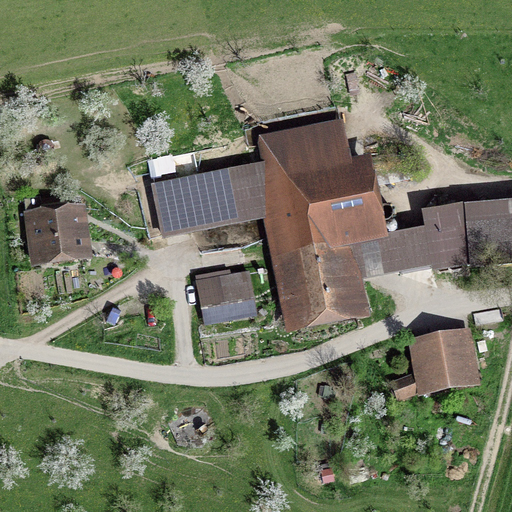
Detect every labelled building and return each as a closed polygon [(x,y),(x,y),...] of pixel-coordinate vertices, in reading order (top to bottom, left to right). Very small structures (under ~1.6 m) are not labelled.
[(297,323),(355,311),(342,245),(380,238),(365,165),(347,169),(339,130),(262,145),(268,173),(156,196),(165,237),(275,215),(297,323)] [(82,258),(74,198),(33,204),(40,263),(82,258)] [(467,263),(458,212),(427,218),(436,268),(467,263)] [(476,262),(511,258),(511,223),(473,227),(476,262)] [(247,275),(199,285),(207,325),(255,315),(247,275)] [(464,338),(417,346),(425,391),(472,383),(464,338)] [(415,392),(411,380),(394,387),(399,399),(415,392)]
